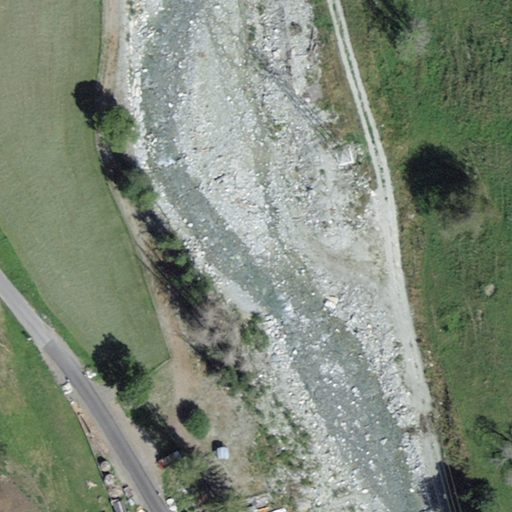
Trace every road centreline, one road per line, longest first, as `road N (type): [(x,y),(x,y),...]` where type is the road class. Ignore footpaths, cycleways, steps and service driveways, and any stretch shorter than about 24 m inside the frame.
road 1 (track): [(449,511),(395,295),(384,174),(340,0)]
road 2 (tertiary): [(0,274),(111,423),(163,511)]
